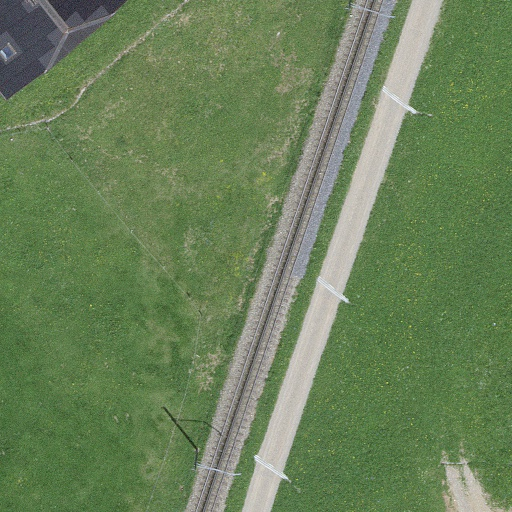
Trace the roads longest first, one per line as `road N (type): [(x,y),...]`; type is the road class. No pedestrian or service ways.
road 1 (track): [(427,0),(349,223),(342,280)]
road 2 (track): [(342,280),(472,511)]
